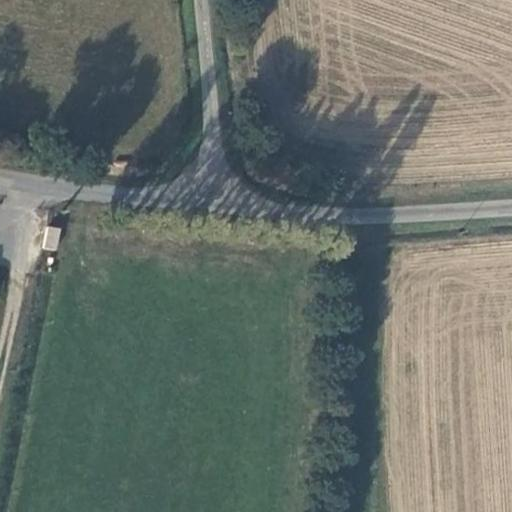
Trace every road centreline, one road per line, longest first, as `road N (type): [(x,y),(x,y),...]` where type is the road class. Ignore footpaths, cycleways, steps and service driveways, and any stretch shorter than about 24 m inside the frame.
road 1 (unclassified): [(511,206),(326,214),(219,208)]
road 2 (unclassified): [(219,208),(0,178)]
road 3 (unclassified): [(202,0),(219,208)]
